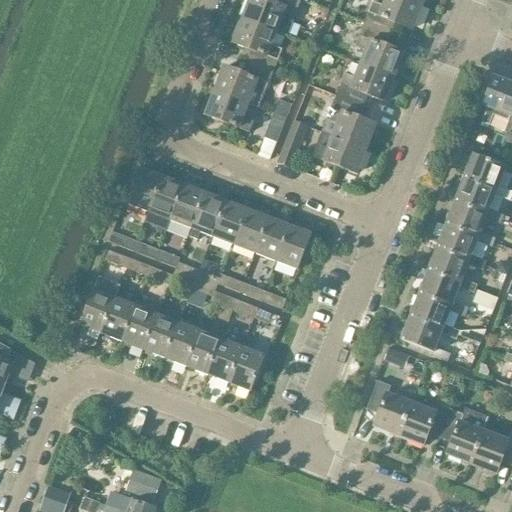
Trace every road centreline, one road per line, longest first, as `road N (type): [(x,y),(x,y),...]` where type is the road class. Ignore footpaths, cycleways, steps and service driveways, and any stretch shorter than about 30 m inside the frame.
road 1 (residential): [(381,229),(163,142),(215,0)]
road 2 (residential): [(381,229),(294,454)]
road 3 (residential): [(294,454),(96,378),(73,380)]
road 4 (residential): [(458,30),(381,229)]
road 5 (residential): [(452,511),(294,454)]
road 6 (residential): [(14,511),(57,396),(73,380)]
